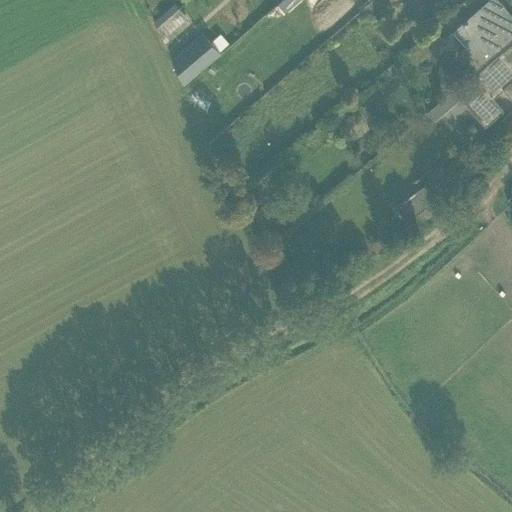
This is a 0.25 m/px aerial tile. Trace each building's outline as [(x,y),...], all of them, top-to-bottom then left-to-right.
[(466,45),(458,52),(473,70),(511,36),(511,16),(498,0),(487,0),(453,31),(466,45)] [(174,3),(153,21),(160,34),(183,14),(174,3)] [(404,52),(415,65),(444,41),(432,28),(404,52)] [(171,58),(180,80),(217,50),(202,32),(171,58)] [(484,125),(502,110),(492,98),(502,88),(511,99),(511,42),(472,77),(481,88),(464,103),(484,125)] [(408,219),(413,226),(441,207),(424,183),(395,204),(406,220),(408,219)]
